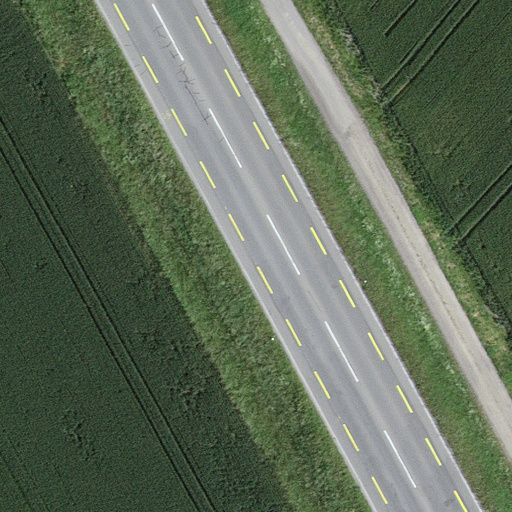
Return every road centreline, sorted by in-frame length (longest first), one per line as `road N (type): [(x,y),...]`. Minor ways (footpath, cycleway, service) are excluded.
road 1 (primary): [(428,511),(148,0)]
road 2 (track): [(511,429),(275,0)]
